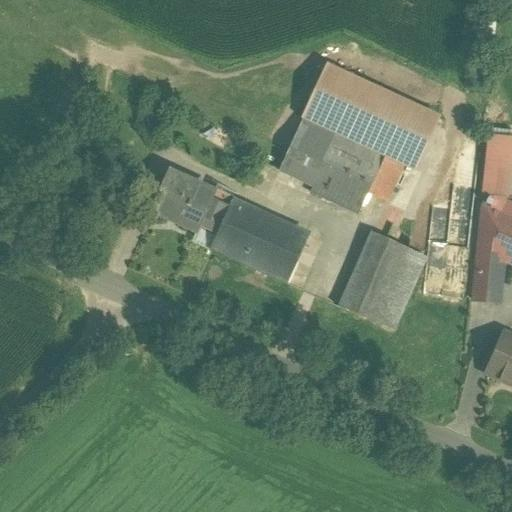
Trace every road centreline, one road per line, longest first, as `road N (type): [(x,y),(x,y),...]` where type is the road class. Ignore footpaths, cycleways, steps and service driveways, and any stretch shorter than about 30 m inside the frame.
road 1 (unclassified): [(116,289),(511,473)]
road 2 (unclassified): [(116,289),(86,342),(0,427)]
road 3 (unclassified): [(0,234),(116,289)]
